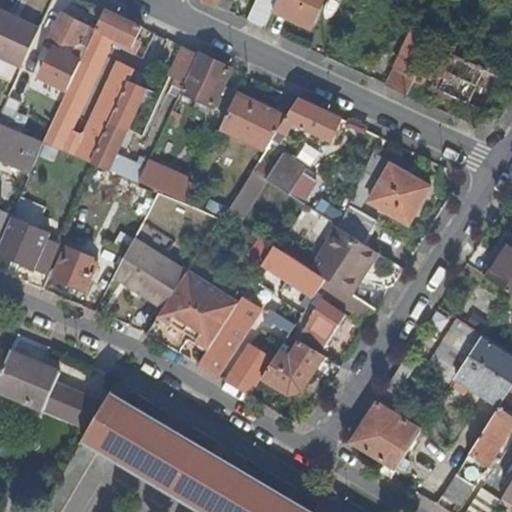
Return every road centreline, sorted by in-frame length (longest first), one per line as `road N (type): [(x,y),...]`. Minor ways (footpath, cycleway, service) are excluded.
road 1 (residential): [(495,181),(162,0)]
road 2 (residential): [(0,304),(160,371),(320,455)]
road 3 (residential): [(320,455),(495,181)]
